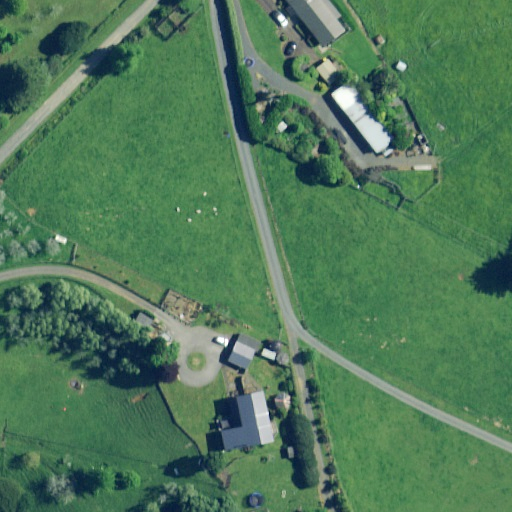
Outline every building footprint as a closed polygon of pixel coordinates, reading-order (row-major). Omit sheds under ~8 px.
[(283,0),(319,45),(341,28),(319,0),(283,0)] [(339,75),(327,60),(315,69),(328,84),(339,75)] [(373,152),(390,139),(344,82),(328,94),(373,152)] [(260,336),(241,328),(226,361),(245,369),(260,336)] [(218,448),(264,439),(254,389),(226,395),(232,425),(214,429),(218,448)]
